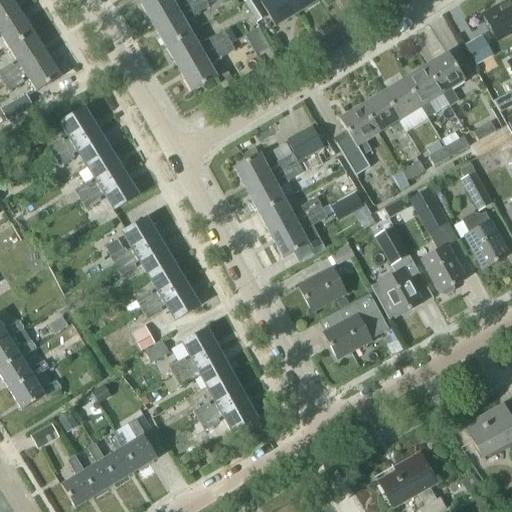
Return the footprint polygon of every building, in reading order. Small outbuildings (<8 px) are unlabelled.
[(12,0),(0,0),(0,24),(20,12),(12,0)] [(152,26),(178,12),(198,0),(183,0),(185,1),(175,7),(171,0),(146,0),(140,4),(152,26)] [(191,35),(181,17),(191,12),(193,16),(209,7),(204,0),(198,0),(178,12),(152,26),(166,49),(191,35)] [(255,0),(246,0),(244,1),(257,23),(266,17),(255,0)] [(288,0),(262,0),(260,1),(275,27),(297,15),(288,0)] [(288,0),(297,15),(318,2),(316,0),(288,0)] [(511,0),(508,0),(481,16),(495,41),(511,31),(511,0)] [(33,33),(20,12),(0,24),(0,35),(8,49),(33,33)] [(228,41),(230,44),(236,40),(229,28),(223,32),(225,36),(228,41)] [(178,70),(203,55),(228,41),(225,36),(223,32),(209,40),(208,38),(197,45),(191,35),(166,49),(178,70)] [(8,49),(18,64),(14,67),(12,64),(0,71),(0,76),(4,82),(46,54),(33,33),(8,49)] [(465,45),(476,65),(493,56),(481,36),(465,45)] [(216,78),(210,66),(220,60),(219,60),(234,51),(228,41),(203,55),(178,70),(191,93),(216,78)] [(447,53),(425,67),(442,95),(450,108),(458,102),(451,90),(464,82),(447,53)] [(60,77),(46,54),(4,82),(9,91),(23,82),(21,79),(25,76),(36,92),(60,77)] [(442,95),(425,67),(403,80),(421,108),(428,120),(436,115),(429,103),(442,95)] [(403,80),(382,93),(399,122),(421,108),(403,80)] [(511,93),(511,92),(493,102),(496,107),(499,113),(511,106),(511,93)] [(378,135),(399,122),(382,93),(360,106),(378,135)] [(0,109),(7,122),(33,108),(26,95),(0,109)] [(346,133),(333,141),(355,177),(370,168),(362,156),(371,151),(365,142),(378,135),(360,106),(338,120),(346,133)] [(84,109),(59,124),(69,140),(64,143),(63,140),(48,149),(54,158),(98,131),(84,109)] [(473,133),(478,142),(495,132),(490,123),(473,133)] [(312,128),(286,141),(292,154),(297,164),(324,150),(312,128)] [(112,153),(98,131),(54,158),(59,167),(74,158),(72,155),(77,152),(87,169),(112,153)] [(451,156),(468,147),(463,138),(446,147),(451,156)] [(433,166),(451,156),(446,147),(428,157),(433,166)] [(91,186),(89,183),(75,192),(80,201),(124,173),(112,153),(87,169),(96,183),(91,186)] [(267,170),(259,155),(234,169),(246,191),(272,178),(297,164),(292,154),(276,163),(277,165),(267,170)] [(317,156),(303,163),(308,172),(322,165),(317,156)] [(55,162),(43,169),(48,176),(48,177),(60,170),(55,162)] [(419,162),(401,172),(407,181),(424,171),(419,162)] [(468,163),(458,169),(459,172),(463,179),(474,173),(470,166),(468,163)] [(284,201),(275,184),(284,179),(286,183),(303,174),(297,164),(272,178),(246,191),(258,215),(284,201)] [(138,196),(124,173),(80,201),(86,210),(100,201),(98,198),(103,195),(113,211),(138,196)] [(463,179),(461,180),(479,212),(491,205),(474,173),(463,179)] [(409,197),(419,215),(427,210),(437,229),(448,223),(428,186),(409,197)] [(354,193),(344,199),(352,214),(363,208),(354,193)] [(258,215),(270,236),(296,222),(322,209),(316,199),(300,208),(303,213),(293,217),(284,201),(258,215)] [(296,222),(270,236),(282,259),(308,245),(301,233),(327,219),(322,209),(296,222)] [(483,270),(508,256),(490,222),(489,223),(484,214),(480,217),(472,214),(461,220),(462,222),(454,227),(460,239),(464,237),(483,270)] [(110,258),(116,267),(160,241),(147,219),(121,234),(131,250),(126,253),(125,250),(110,258)] [(0,232),(0,247),(18,237),(11,226),(0,232)] [(375,238),(391,266),(408,256),(392,228),(375,238)] [(138,262),(148,279),(174,264),(160,241),(116,267),(121,276),(135,268),(133,265),(138,262)] [(41,245),(26,254),(37,273),(52,264),(41,245)] [(330,255),(336,267),(354,258),(348,246),(330,255)] [(453,289),(452,287),(465,280),(447,246),(421,261),(440,294),(441,293),(443,295),(446,296),(453,292),(453,289)] [(141,310),(186,285),(174,264),(148,279),(157,293),(152,296),(150,293),(136,302),(141,310)] [(298,287),(312,313),(345,295),(331,269),(298,287)] [(422,304),(404,270),(372,288),(371,287),(370,287),(389,321),(390,320),(389,319),(395,316),(396,318),(422,304)] [(199,307),(186,285),(141,310),(147,320),(161,311),(159,308),(164,305),(174,321),(199,307)] [(343,323),(323,334),(337,360),(361,347),(371,342),(370,340),(389,330),(370,295),(338,312),(343,323)] [(65,305),(58,309),(61,314),(68,310),(65,305)] [(62,317),(48,326),(54,335),(67,326),(62,317)] [(0,340),(7,336),(8,338),(23,329),(18,322),(4,331),(0,325),(0,340)] [(169,368),(174,377),(219,352),(207,329),(181,344),(190,360),(186,363),(184,360),(169,368)] [(148,333),(135,340),(140,350),(154,343),(148,333)] [(7,336),(0,340),(0,368),(19,356),(21,358),(35,349),(31,342),(16,351),(8,338),(7,336)] [(169,354),(162,342),(144,352),(151,363),(169,354)] [(231,374),(219,352),(174,377),(179,387),(194,378),(192,375),(197,372),(206,388),(231,374)] [(28,371),(21,358),(19,356),(0,368),(0,376),(9,391),(32,376),(33,378),(48,369),(43,362),(28,371)] [(210,407),(208,404),(194,412),(199,422),(244,396),(231,374),(206,388),(215,405),(210,407)] [(21,411),(44,397),(45,399),(60,389),(56,382),(41,391),(33,378),(32,376),(9,391),(21,411)] [(98,404),(111,396),(104,385),(91,393),(98,404)] [(256,419),(244,396),(199,422),(204,431),(219,423),(217,419),(222,417),(231,433),(256,419)] [(511,413),(508,416),(502,406),(465,428),(482,458),(511,441),(511,413)] [(70,413),(59,419),(67,434),(78,427),(70,413)] [(136,440),(124,447),(122,448),(137,472),(156,459),(142,437),(144,435),(135,420),(127,425),(136,440)] [(199,422),(191,426),(196,435),(204,431),(199,422)] [(58,436),(52,425),(30,437),(37,449),(58,436)] [(189,450),(182,438),(178,430),(165,438),(176,457),(189,450)] [(116,484),(134,473),(137,472),(122,448),(124,447),(115,433),(107,437),(116,452),(104,460),(102,461),(116,484)] [(83,472),(81,473),(96,496),(116,484),(102,461),(104,460),(95,445),(87,450),(96,464),(83,472)] [(440,498),(436,500),(429,488),(437,483),(420,453),(401,464),(403,468),(377,483),(392,509),(418,494),(425,507),(419,510),(420,511),(440,511),(446,509),(440,498)] [(75,509),(96,496),(81,473),(83,472),(74,457),(67,462),(76,477),(61,486),(75,509)]
